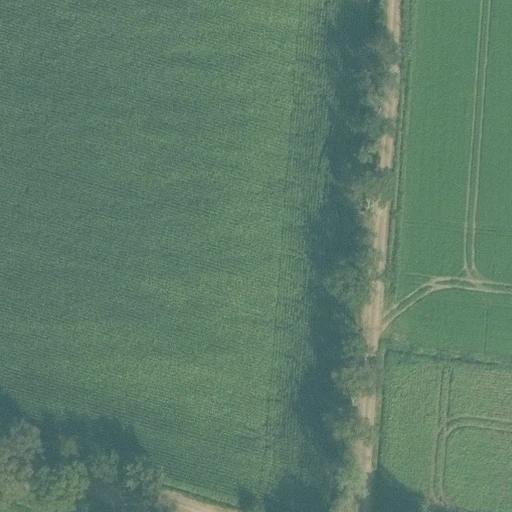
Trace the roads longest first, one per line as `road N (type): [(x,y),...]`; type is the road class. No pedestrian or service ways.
road 1 (track): [(392,0),(358,511)]
road 2 (unclassified): [(137,511),(137,504),(0,461)]
